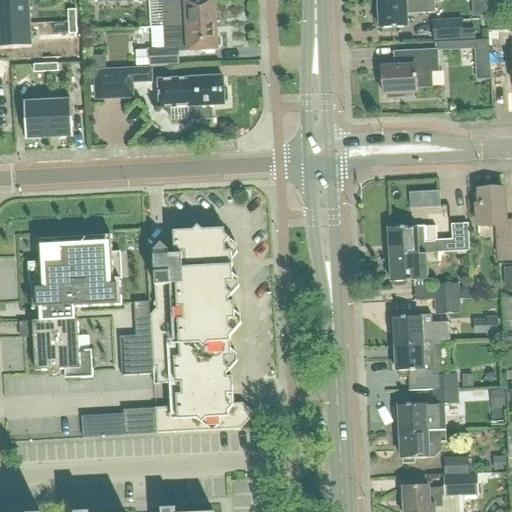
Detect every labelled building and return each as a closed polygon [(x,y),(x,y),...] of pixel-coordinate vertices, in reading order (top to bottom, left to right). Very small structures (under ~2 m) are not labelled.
[(186,26),(217,25),(217,24),(220,23),(219,14),(217,14),(216,0),(193,0),(165,1),(167,28),(186,27),(186,26)] [(434,0),(378,3),(380,30),(382,30),(382,34),(392,34),(393,33),(393,30),(408,29),(407,14),(435,13),(434,0)] [(29,3),(0,4),(0,27),(30,26),(29,3)] [(68,23),(76,23),(76,11),(67,11),(68,23)] [(76,23),(68,23),(69,35),(77,35),(76,23)] [(179,53),(205,52),(218,51),(218,47),(220,46),(220,40),(218,38),(217,25),(186,26),(186,27),(167,28),(164,28),(165,48),(178,47),(179,53)] [(30,26),(0,27),(0,50),(31,49),(30,26)] [(435,28),(437,43),(457,41),(456,26),(435,28)] [(505,54),(504,31),(489,32),(490,55),(505,54)] [(461,45),(446,46),(447,65),(462,64),(461,45)] [(149,66),(149,67),(179,65),(179,53),(178,47),(165,48),(149,49),(149,46),(133,46),(134,67),(149,66)] [(413,53),(414,68),(382,69),(383,96),(387,95),(387,99),(403,98),(403,95),(417,94),(417,89),(431,88),(430,72),(438,72),(436,51),(413,53)] [(34,74),(46,73),(45,65),(33,66),(34,74)] [(45,65),(46,73),(58,73),(58,65),(45,65)] [(95,94),(105,94),(134,92),(134,84),(153,83),(152,67),(94,70),(95,94)] [(224,91),(224,78),(159,81),(160,109),(191,107),(192,120),(213,119),(212,107),(225,106),(225,103),(229,102),(228,91),(224,91)] [(131,116),(132,98),(101,95),(99,113),(131,116)] [(71,102),(47,103),(49,139),(73,138),(71,102)] [(26,140),(49,139),(47,103),(24,104),(26,140)] [(511,224),(505,224),(504,207),(503,190),(479,191),(480,208),(477,208),(479,229),(496,228),(498,262),(511,260),(511,224)] [(389,230),(391,257),(426,255),(470,252),(469,225),(453,226),(454,241),(436,242),(436,243),(426,244),(425,228),(406,229),(406,228),(401,228),(401,229),(389,230)] [(226,253),(225,244),(224,230),(174,234),(175,247),(169,247),(167,250),(161,245),(154,253),(156,310),(151,316),(154,368),(157,368),(158,385),(172,385),(172,380),(176,380),(176,384),(232,381),(232,378),(226,379),(225,359),(231,358),(231,351),(231,342),(230,322),(235,321),(234,304),(229,304),(227,284),(233,284),(232,269),(233,269),(233,260),(232,260),(232,252),(226,253)] [(33,311),(41,310),(74,309),(121,306),(120,279),(114,280),(112,236),(38,240),(41,283),(31,284),(33,311)] [(426,255),(391,257),(392,283),(395,283),(395,288),(406,287),(406,283),(408,283),(408,284),(412,284),(412,283),(428,282),(426,255)] [(511,267),(503,268),(505,286),(511,285),(511,267)] [(435,301),(463,299),(462,293),(459,293),(459,284),(434,286),(435,301)] [(463,299),(435,301),(436,316),(460,315),(460,305),(463,304),(463,299)] [(149,303),(134,304),(136,337),(120,338),(122,377),(153,375),(149,303)] [(36,372),(48,372),(49,373),(49,374),(50,375),(51,376),(52,377),(54,377),(55,377),(56,377),(57,376),(59,376),(59,375),(60,374),(61,372),(61,371),(65,371),(65,380),(93,379),(92,351),(80,351),(79,320),(75,320),(74,309),(41,310),(42,322),(33,323),(36,372)] [(394,333),(395,346),(423,345),(423,344),(431,343),(438,343),(437,318),(421,319),(421,318),(417,318),(417,317),(401,318),(402,319),(394,319),(394,322),(390,322),(390,333),(394,333)] [(483,319),(483,335),(499,334),(498,318),(483,319)] [(423,345),(395,346),(397,373),(399,373),(399,377),(410,376),(410,372),(411,372),(411,373),(415,373),(415,372),(433,371),(431,343),(423,344),(423,345)] [(434,391),(461,389),(461,384),(458,384),(457,374),(433,375),(434,391)] [(461,389),(434,391),(435,406),(459,405),(458,396),(461,395),(461,389)] [(399,421),(400,434),(427,432),(445,431),(444,410),(426,411),(426,405),(422,405),(422,404),(406,405),(406,406),(398,407),(399,410),(394,410),(395,421),(399,421)] [(241,430),(254,414),(253,413),(252,413),(243,405),(158,409),(156,409),(157,434),(241,430)] [(125,436),(157,434),(156,409),(123,411),(125,436)] [(445,431),(427,432),(400,434),(401,461),(404,461),(404,465),(415,465),(415,461),(418,461),(418,460),(429,460),(429,459),(434,458),(441,450),(441,443),(446,442),(445,431)] [(445,476),(469,474),(469,467),(472,467),(471,460),(469,460),(469,459),(444,460),(445,476)] [(478,476),(465,476),(445,477),(446,497),(479,496),(478,476)] [(403,511),(434,511),(434,508),(442,507),(441,490),(429,490),(429,487),(426,487),(426,486),(425,486),(425,487),(420,488),(420,486),(418,487),(402,488),(403,511)]
